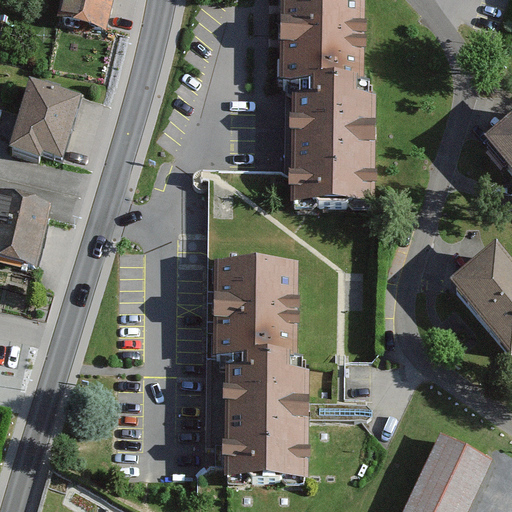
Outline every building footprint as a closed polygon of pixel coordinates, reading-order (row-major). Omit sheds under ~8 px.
[(110,0),(66,0),(62,21),(105,29),(110,0)] [(281,0),(279,87),(287,87),(358,88),(363,89),(364,0),(281,0)] [(292,100),(290,206),(370,208),(372,101),(357,101),(358,88),(287,87),(287,97),(287,100),(292,100)] [(79,102),(29,88),(12,150),(62,164),(79,102)] [(511,130),(490,149),(511,175),(511,130)] [(48,214),(1,203),(0,205),(0,261),(35,269),(48,214)] [(511,274),(497,257),(455,291),(511,359),(511,358),(511,274)] [(214,269),(214,363),(222,363),(297,363),(297,269),(214,269)] [(222,363),(214,363),(206,364),(206,368),(206,452),(216,452),(223,452),(222,363)] [(225,471),(225,482),(306,481),(305,365),(297,363),(222,363),(223,452),(216,452),(216,471),(225,471)] [(440,442),(407,511),(469,511),(491,466),(440,442)]
